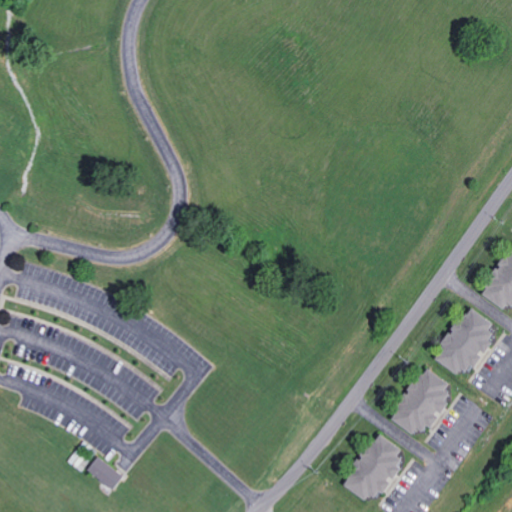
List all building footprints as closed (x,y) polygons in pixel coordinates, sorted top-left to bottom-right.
[(473,292),(497,309),(502,302),(510,308),(511,305),(511,242),(510,241),(473,292)] [(429,359),(451,373),(455,367),(464,372),(477,351),(488,334),(481,329),(486,322),(463,307),(452,324),(448,321),(434,343),(437,346),(429,359)] [(381,415),(406,435),(412,427),(418,432),(429,418),(428,418),(445,396),(437,389),(442,383),(420,366),(381,415)] [(341,489),(360,497),(363,490),(379,497),(395,457),(391,456),(395,446),(363,433),(341,489)] [(94,470),(120,489),(130,475),(104,456),(94,470)]
